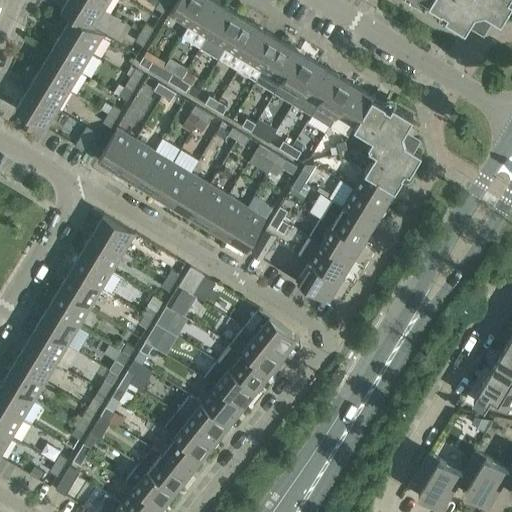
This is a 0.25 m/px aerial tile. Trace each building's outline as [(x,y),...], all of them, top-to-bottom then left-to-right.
[(66,0),(61,10),(71,16),(72,15),(93,28),(93,27),(104,9),(88,0),(66,0)] [(109,0),(88,0),(104,9),(109,0)] [(158,0),(155,7),(163,12),(169,2),(164,0),(158,0)] [(177,0),(169,13),(188,25),(203,0),(177,0)] [(215,0),(203,0),(188,25),(182,35),(201,47),(225,6),(215,0)] [(511,0),(431,0),(429,3),(447,14),(445,17),(465,29),(475,13),(484,11),(501,21),(511,2),(511,0)] [(225,6),(201,47),(219,58),(244,17),(225,6)] [(104,34),(93,27),(93,28),(72,15),(71,16),(61,34),(92,53),(104,34)] [(244,17),(219,58),(237,69),(262,28),(244,17)] [(154,27),(146,23),(140,31),(148,36),(154,27)] [(262,28),(237,69),(256,80),(281,39),(262,28)] [(135,40),(143,45),(148,36),(140,31),(135,40)] [(92,53),(61,34),(50,52),(81,71),(92,53)] [(281,39),(256,80),(274,91),(299,51),(281,39)] [(299,51),(274,91),(293,103),(318,62),(299,51)] [(81,71),(50,52),(38,71),(70,90),(81,71)] [(152,61),(144,55),(139,63),(148,68),(152,61)] [(152,61),(148,68),(158,74),(163,67),(152,61)] [(318,62),(293,103),(311,114),(336,73),(318,62)] [(143,72),(135,67),(130,76),(138,81),(143,72)] [(163,67),(158,74),(168,80),(173,73),(163,67)] [(187,70),(183,78),(192,83),(197,76),(187,70)] [(70,90),(38,71),(27,89),(59,108),(70,90)] [(173,73),(168,80),(177,86),(181,78),(173,73)] [(336,73),(311,114),(330,125),(336,115),(355,84),(336,73)] [(138,81),(130,76),(119,94),(127,99),(138,81)] [(186,91),(190,83),(181,78),(177,86),(186,91)] [(159,82),(154,90),(163,95),(167,87),(159,82)] [(355,126),(374,96),(355,84),(336,115),(355,126)] [(171,100),(176,92),(167,87),(163,95),(171,100)] [(16,108),(47,127),(59,108),(27,89),(16,108)] [(209,95),(205,103),(214,108),(218,101),(209,95)] [(367,145),(376,151),(365,168),(396,187),(406,169),(410,171),(422,151),(406,141),(403,132),(413,115),(393,103),(391,106),(374,96),(355,126),(373,137),(367,145)] [(223,113),(227,106),(218,101),(214,108),(223,113)] [(121,109),(113,104),(107,113),(116,118),(121,109)] [(196,104),(191,111),(200,117),(204,109),(196,104)] [(208,122),(213,114),(204,109),(200,117),(208,122)] [(102,122),(110,127),(116,118),(107,113),(102,122)] [(195,119),(188,115),(183,123),(190,128),(195,119)] [(256,122),(247,117),(242,125),(251,130),(256,122)] [(258,119),(256,122),(251,130),(269,142),(276,130),(258,119)] [(232,126),(228,134),(237,139),(241,132),(232,126)] [(117,127),(98,158),(117,170),(136,138),(117,127)] [(245,145),(250,137),(241,132),(237,139),(245,145)] [(136,138),(117,170),(136,181),(155,149),(136,138)] [(283,140),(279,147),(288,153),(292,145),(283,140)] [(345,140),(337,142),(339,152),(348,150),(345,140)] [(98,146),(91,142),(85,150),(93,155),(98,146)] [(297,158),(301,151),(292,145),(288,153),(297,158)] [(155,149),(136,181),(154,192),(173,161),(155,149)] [(270,149),(265,156),(274,161),(278,154),(270,149)] [(342,163),(350,160),(348,150),(339,152),(342,162),(342,163)] [(329,155),(329,157),(338,163),(342,162),(339,152),(329,155)] [(282,167),(287,159),(278,154),(274,161),(282,167)] [(173,161),(154,192),(173,203),(192,172),(173,161)] [(354,187),(385,205),(396,187),(365,168),(354,187)] [(310,173),(302,169),(297,177),(305,182),(310,173)] [(192,172),(173,203),(191,214),(210,183),(192,172)] [(292,186),(300,191),(305,182),(297,177),(292,186)] [(210,183),(191,214),(210,225),(229,194),(210,183)] [(343,205),(374,224),(385,205),(354,187),(343,205)] [(229,194),(210,225),(228,237),(247,205),(229,194)] [(228,237),(247,248),(273,206),(254,194),(247,205),(228,237)] [(323,219),(362,242),(374,224),(343,205),(335,200),(323,219)] [(288,210),(280,206),(275,214),(282,219),(288,210)] [(136,232),(104,213),(93,232),(124,251),(136,232)] [(269,223),(277,228),(282,220),(282,219),(275,214),(269,223)] [(312,237),(321,242),(351,261),(362,242),(323,219),(312,237)] [(277,228),(276,229),(286,235),(291,225),(282,220),(277,228)] [(266,229),(252,252),(262,258),(276,235),(266,229)] [(124,251),(93,232),(81,251),(113,270),(124,251)] [(310,261),(340,279),(351,261),(321,242),(310,261)] [(113,270),(81,251),(70,269),(102,288),(113,270)] [(298,280),(328,298),(340,279),(310,261),(298,280)] [(179,285),(193,293),(204,274),(191,266),(179,285)] [(179,272),(172,268),(166,277),(174,281),(179,272)] [(102,288),(70,269),(59,288),(91,307),(102,288)] [(161,286),(169,290),(174,281),(166,277),(161,286)] [(193,293),(179,285),(167,304),(175,309),(178,310),(181,312),(193,293)] [(91,307),(59,288),(48,306),(80,325),(91,307)] [(167,304),(156,322),(164,327),(167,328),(177,334),(179,331),(169,325),(178,310),(175,309),(167,304)] [(157,309),(149,305),(144,314),(152,318),(157,309)] [(80,325),(48,306),(37,325),(68,344),(80,325)] [(263,309),(259,307),(244,326),(255,333),(283,355),(298,337),(263,309)] [(138,323),(146,327),(152,318),(144,314),(138,323)] [(156,322),(145,340),(145,341),(153,345),(156,347),(167,328),(164,327),(156,322)] [(68,344),(37,325),(25,343),(57,362),(68,344)] [(283,355),(255,333),(244,326),(231,343),(242,350),(270,372),(283,355)] [(511,334),(502,351),(511,356),(511,334)] [(140,348),(148,353),(153,345),(145,341),(140,348)] [(135,346),(127,342),(121,350),(129,355),(135,346)] [(57,362),(25,343),(14,362),(46,381),(57,362)] [(110,343),(104,352),(116,359),(121,350),(110,343)] [(270,372),(242,350),(231,343),(217,360),(228,367),(256,389),(270,372)] [(116,360),(124,364),(129,355),(121,350),(116,359),(116,360)] [(511,356),(502,351),(491,369),(511,382),(511,356)] [(123,378),(130,382),(142,363),(134,358),(123,378)] [(204,377),(215,383),(243,406),(256,389),(228,367),(217,360),(204,377)] [(46,381),(14,362),(3,380),(35,399),(46,381)] [(509,407),(511,408),(511,407),(511,382),(491,369),(473,399),(484,405),(483,406),(485,406),(506,411),(509,407)] [(130,382),(123,378),(112,395),(120,400),(130,382)] [(112,383),(105,379),(99,388),(107,392),(112,383)] [(35,399),(3,380),(0,385),(0,403),(23,418),(35,399)] [(243,406),(215,383),(201,400),(229,423),(243,406)] [(94,397),(101,401),(107,392),(99,388),(94,397)] [(229,423),(201,400),(190,394),(177,410),(188,417),(216,439),(229,423)] [(23,418),(0,403),(0,428),(12,436),(23,418)] [(114,409),(106,404),(101,414),(108,419),(114,409)] [(163,427),(175,434),(202,456),(216,439),(188,417),(177,410),(163,427)] [(72,422),(77,424),(85,429),(90,420),(78,413),(72,422)] [(96,422),(103,427),(108,419),(101,414),(96,422)] [(475,416),(472,423),(484,429),(489,419),(475,416)] [(71,434),(79,438),(85,429),(77,424),(71,434)] [(93,426),(90,432),(100,438),(104,432),(93,426)] [(0,454),(1,455),(12,436),(0,428),(0,454)] [(202,456),(175,434),(161,451),(189,473),(202,456)] [(92,445),(85,441),(78,451),(86,456),(92,445)] [(189,473),(161,451),(152,446),(139,463),(148,468),(175,490),(189,473)] [(508,469),(475,449),(462,471),(463,472),(457,482),(467,488),(465,491),(487,505),(501,482),(509,469),(508,469)] [(74,459),(81,463),(86,456),(78,451),(74,459)] [(429,451),(407,487),(408,488),(410,484),(420,491),(418,494),(441,508),(457,482),(463,472),(462,471),(429,451)] [(68,457),(60,452),(54,461),(62,466),(68,457)] [(49,470),(57,475),(62,466),(54,461),(49,470)] [(511,462),(508,469),(509,469),(501,482),(511,488),(510,491),(511,492),(511,462)] [(175,490),(148,468),(139,463),(126,480),(134,485),(162,507),(175,490)] [(35,464),(31,471),(40,477),(44,470),(35,464)] [(70,465),(56,488),(66,494),(80,471),(70,465)] [(157,511),(162,507),(134,485),(121,502),(133,511),(157,511)] [(133,511),(121,502),(108,494),(104,499),(105,506),(100,511),(133,511)]
